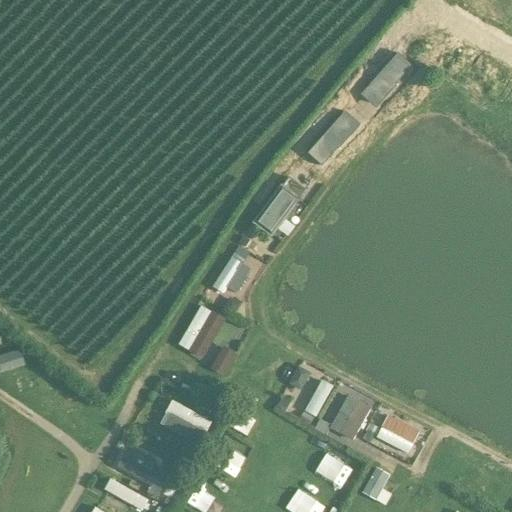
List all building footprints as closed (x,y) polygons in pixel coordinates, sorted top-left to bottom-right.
[(419,41),(382,58),(395,84),(431,67),(419,41)] [(450,53),(440,76),(480,94),(490,71),(450,53)] [(334,113),(361,135),(388,102),(361,80),(334,113)] [(509,128),(511,123),(511,83),(489,112),(509,128)] [(299,159),(332,180),(353,147),(320,127),(299,159)] [(269,235),(301,201),(284,185),(252,219),(269,235)] [(252,267),(243,262),(249,252),(238,245),(214,284),(233,297),(252,267)] [(177,344),(203,359),(227,318),(201,303),(177,344)] [(209,366),(223,375),(237,354),(224,345),(209,366)] [(0,372),(24,365),(19,349),(0,354),(0,372)] [(279,401),(294,361),(269,352),(254,392),(279,401)] [(48,371),(15,378),(19,394),(51,387),(48,371)] [(306,410),(318,416),(333,384),(321,378),(306,410)] [(42,411),(74,407),(72,391),(40,395),(42,411)] [(329,428),(353,441),(371,407),(348,394),(329,428)] [(200,445),(213,420),(172,399),(159,424),(200,445)] [(387,414),(375,438),(408,455),(420,431),(387,414)] [(429,471),(462,486),(475,458),(442,443),(429,471)] [(161,491),(168,476),(122,455),(115,469),(161,491)] [(374,466),(364,491),(380,498),(391,473),(374,466)] [(103,489),(144,511),(150,499),(110,477),(103,489)] [(283,508),(288,511),(323,511),(327,507),(300,486),(283,508)] [(193,490),(187,506),(203,511),(219,511),(224,501),(193,490)]
